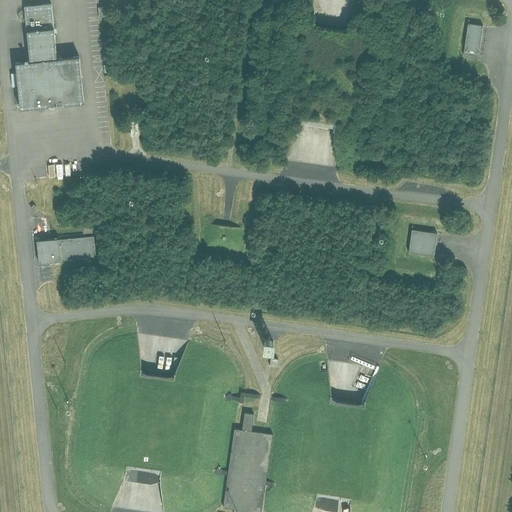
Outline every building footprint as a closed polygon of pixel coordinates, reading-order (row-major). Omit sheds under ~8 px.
[(79,56),(73,56),(57,58),(51,4),(24,6),(30,61),(16,62),(20,109),(84,102),(79,56)] [(478,56),(482,33),(483,25),(468,23),(463,54),(478,56)] [(138,135),(138,132),(137,121),(130,122),(132,136),(138,135)] [(408,252),(434,256),(437,233),(412,229),(408,252)] [(96,256),(95,251),(94,235),(59,239),(59,238),(37,240),(39,263),(62,261),(61,260),(96,256)] [(264,348),(272,350),(273,350),(274,341),(265,340),(264,348)] [(270,366),(277,367),(278,359),(271,358),(270,366)] [(266,481),(273,434),(252,431),(254,413),(245,412),(242,429),(234,428),(223,507),(257,511),(261,511),(266,485),(266,481)] [(126,477),(124,480),(150,484),(160,482),(160,478),(159,478),(126,473),(126,477)] [(316,504),(314,507),(338,510),(339,503),(317,500),(316,500),(316,504)]
